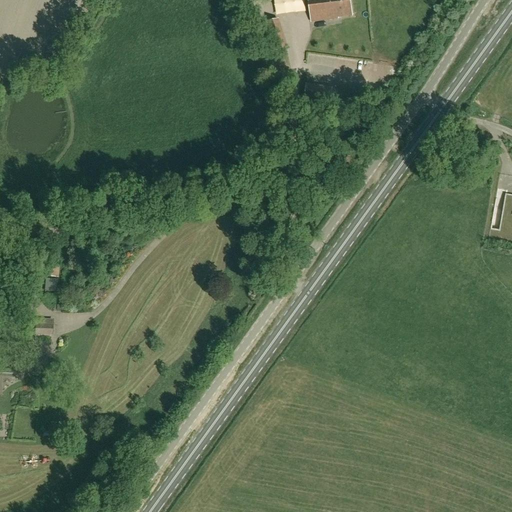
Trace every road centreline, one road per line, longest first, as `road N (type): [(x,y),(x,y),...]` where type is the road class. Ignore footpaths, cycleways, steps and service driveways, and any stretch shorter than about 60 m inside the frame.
road 1 (unclassified): [(124,511),(294,276)]
road 2 (primary): [(150,511),(303,302)]
road 3 (primary): [(303,302),(443,110)]
road 4 (unclassified): [(294,276),(422,96)]
